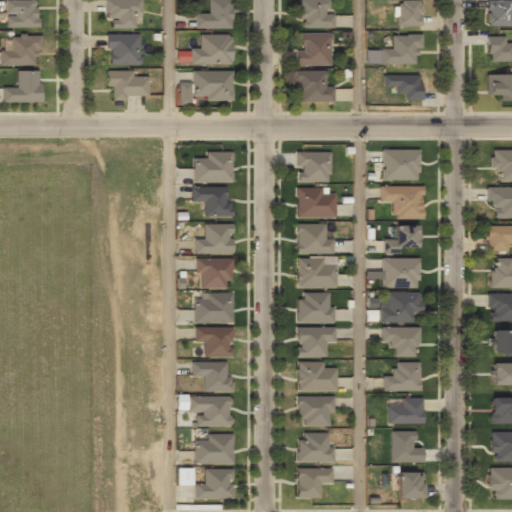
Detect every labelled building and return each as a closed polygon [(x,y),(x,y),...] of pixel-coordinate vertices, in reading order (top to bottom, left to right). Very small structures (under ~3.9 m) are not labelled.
[(36,0),(4,0),(4,26),(36,26),(36,0)] [(138,0),(104,0),(104,26),(138,26),(138,0)] [(230,0),(205,0),(205,9),(193,9),(193,27),(230,27),(230,0)] [(327,0),(297,0),(297,27),(331,27),(331,13),(327,13),(327,0)] [(419,0),(395,0),(395,24),(419,24),(419,0)] [(510,0),(485,0),(485,24),(510,24),(510,0)] [(138,32),(104,32),(104,63),(138,63),(138,32)] [(296,65),(329,65),(329,32),(296,32),(296,65)] [(0,63),(31,63),(31,53),(40,53),(40,33),(8,33),(8,48),(0,48),(0,63)] [(230,33),(198,33),(198,43),(187,43),(187,52),(175,52),(175,63),(230,63),(230,33)] [(417,63),(417,33),(389,33),(389,47),(379,47),(379,63),(417,63)] [(511,42),(504,42),(504,36),(485,36),(485,61),(511,61),(511,42)] [(202,99),(231,99),(231,69),(189,69),(189,82),(176,82),(175,103),(189,103),(189,92),(202,92),(202,99)] [(0,101),(39,101),(39,70),(12,70),(12,86),(0,86),(0,101)] [(105,88),(111,88),(111,97),(146,97),(146,75),(136,75),(137,70),(105,70),(105,88)] [(323,70),(294,70),(294,101),(331,101),(331,85),(323,85),(323,70)] [(511,74),(483,74),(483,97),(511,97),(511,74)] [(403,99),(419,99),(419,75),(381,75),(381,89),(403,89),(403,99)] [(379,179),(417,179),(417,148),(379,148),(379,179)] [(230,180),(230,150),(202,150),(202,159),(191,159),(191,180),(230,180)] [(497,181),(511,181),(511,150),(488,150),(488,170),(497,170),(497,181)] [(293,180),(328,180),(328,151),(293,151),(293,180)] [(230,216),(230,196),(222,195),(223,186),(189,185),(189,203),(200,204),(200,215),(230,216)] [(420,185),(377,185),(377,203),(388,203),(388,217),(420,217),(420,185)] [(294,216),(332,216),(332,192),(321,192),(321,186),(294,186),(294,216)] [(511,187),(486,187),(486,217),(511,217),(511,187)] [(230,223),(201,223),(201,239),(192,239),(192,253),(230,253),(230,223)] [(293,223),(293,252),(330,252),(330,237),(323,237),(323,223),(293,223)] [(392,224),(392,237),(381,237),(381,249),(415,249),(415,224),(392,224)] [(485,250),(506,250),(506,242),(511,242),(511,225),(485,225),(485,250)] [(323,264),(323,257),(294,257),(294,286),(334,286),(334,264),(323,264)] [(379,286),(416,286),(417,257),(379,257),(379,286)] [(488,286),(511,286),(511,268),(510,268),(510,257),(488,257),(488,286)] [(229,258),(194,258),(194,287),(229,287),(229,258)] [(378,321),(410,321),(410,311),(419,311),(419,291),(386,291),(386,301),(378,301),(378,321)] [(191,322),(230,322),(230,292),(203,292),(203,299),(191,299),(191,322)] [(295,321),(332,321),(332,305),(327,305),(327,292),(295,292),(295,321)] [(511,292),(485,292),(485,320),(511,320),(511,292)] [(332,326),(294,326),(294,356),(323,356),(323,343),(332,343),(332,326)] [(230,327),(192,327),(192,341),(202,341),(202,356),(230,356),(230,327)] [(379,343),(389,343),(389,354),(417,354),(417,327),(379,327),(379,343)] [(511,329),(488,329),(488,354),(511,354),(511,329)] [(189,379),(200,379),(200,391),(230,391),(230,377),(224,377),(224,361),(189,361),(189,379)] [(321,361),(295,361),(295,390),(334,390),(334,367),(321,367),(321,361)] [(417,389),(417,361),(390,361),(390,372),(380,372),(380,389),(417,389)] [(511,362),(488,362),(488,387),(511,387),(511,362)] [(330,395),(296,395),(296,424),(330,424),(330,395)] [(186,396),(186,412),(194,412),(194,426),(229,426),(229,396),(186,396)] [(511,422),(511,396),(488,396),(488,422),(511,422)] [(384,423),(420,423),(420,397),(396,397),(396,403),(384,403),(384,423)] [(420,462),(420,446),(411,446),(411,431),(387,431),(387,462),(420,462)] [(511,431),(489,431),(489,460),(511,460),(511,431)] [(296,460),(329,460),(329,432),(296,432),(296,460)] [(230,463),(230,434),(203,434),(203,440),(192,440),(192,463),(230,463)] [(294,497),(318,497),(318,483),(329,483),(329,467),(294,467),(294,497)] [(511,499),(511,467),(485,467),(485,490),(491,490),(491,499),(511,499)] [(176,485),(191,485),(191,468),(176,468),(176,485)] [(230,498),(230,469),(202,469),(202,483),(192,483),(192,498),(230,498)] [(420,472),(395,472),(395,498),(420,498),(420,472)]
